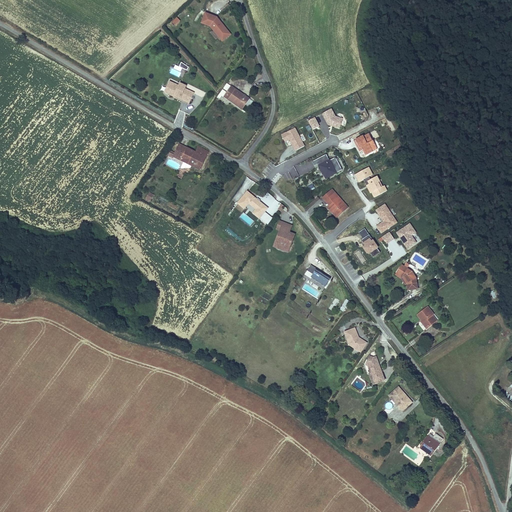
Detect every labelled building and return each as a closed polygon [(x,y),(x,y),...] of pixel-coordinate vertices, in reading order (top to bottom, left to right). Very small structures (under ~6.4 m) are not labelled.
[(228,31),(216,16),(205,12),(200,23),(210,26),(219,37),(228,31)] [(222,41),(230,34),(228,31),(219,37),(222,41)] [(186,71),(188,67),(181,63),(179,67),(186,71)] [(194,93),(185,88),(186,86),(181,83),(180,86),(169,81),(166,87),(170,89),(168,93),(173,96),(174,94),(180,97),(182,93),(191,97),(194,93)] [(252,101),(245,96),(231,86),(224,96),(243,108),(246,105),(249,107),(252,101)] [(189,102),(191,97),(182,93),(180,97),(189,102)] [(173,96),(188,104),(189,102),(180,97),(174,94),(173,96)] [(332,108),(322,113),(327,125),(339,128),(342,117),(335,115),(332,108)] [(178,111),(175,125),(182,126),(185,112),(178,111)] [(316,116),(307,120),(312,129),(320,125),(316,116)] [(305,146),(296,127),(281,134),(285,141),(289,139),(295,150),(305,146)] [(365,135),(364,134),(355,139),(355,140),(354,140),(359,151),(362,149),(365,155),(373,151),(369,143),(373,140),(369,133),(365,135)] [(192,165),(200,169),(209,151),(198,146),(195,152),(177,144),(173,152),(181,156),(179,160),(184,162),(192,165)] [(314,166),(318,164),(325,178),(343,170),(336,157),(330,159),(329,159),(326,154),(312,161),(314,166)] [(367,185),(366,185),(370,193),(371,193),(374,197),(387,190),(384,185),(383,186),(377,175),(371,179),(369,176),(373,174),(369,167),(355,174),(358,182),(364,179),(367,185)] [(283,175),(286,180),(292,177),(293,179),(299,175),(294,168),(288,172),(283,175)] [(336,218),(348,207),(332,188),(322,197),(329,206),(334,211),(331,213),(336,218)] [(260,201),(256,198),(247,190),(237,203),(244,209),(249,203),(255,208),(252,212),(259,218),(268,208),(260,201)] [(149,192),(145,199),(150,201),(154,194),(149,192)] [(397,222),(385,203),(375,210),(383,221),(376,226),(381,233),(397,222)] [(251,225),(254,220),(242,214),(240,218),(251,225)] [(279,230),(273,246),(288,252),(295,234),(290,232),(292,225),(279,220),(275,229),(279,230)] [(410,223),(396,232),(407,249),(417,242),(413,236),(417,233),(410,223)] [(363,238),(361,239),(365,244),(362,246),(368,254),(379,247),(373,239),(372,240),(370,237),(371,237),(369,234),(364,228),(359,232),(363,238)] [(394,239),(390,231),(381,237),(386,244),(394,239)] [(355,253),(362,263),(366,261),(359,251),(355,253)] [(329,280),(330,278),(316,269),(317,268),(311,264),(307,270),(313,273),(311,276),(325,286),(329,280)] [(407,289),(418,289),(418,283),(417,283),(417,278),(412,270),(402,264),(398,269),(400,271),(398,274),(402,277),(407,284),(407,285),(407,289)] [(407,284),(402,277),(398,274),(400,271),(398,269),(395,275),(401,278),(405,285),(407,284)] [(329,309),(334,311),(339,299),(334,298),(329,309)] [(346,298),(342,305),(343,306),(346,308),(347,309),(352,301),(346,298)] [(431,317),(433,315),(435,314),(428,306),(417,315),(421,320),(420,321),(426,329),(435,322),(431,317)] [(368,343),(359,337),(355,327),(343,331),(349,344),(361,353),(368,343)] [(374,383),(384,379),(376,356),(373,357),(371,359),(369,358),(365,363),(368,372),(370,373),(372,381),(374,383)] [(410,398),(408,400),(405,397),(406,395),(398,386),(388,395),(402,412),(413,402),(410,398)] [(440,444),(443,439),(436,433),(434,436),(430,433),(428,436),(440,444)] [(420,448),(431,456),(440,444),(428,436),(420,448)]
